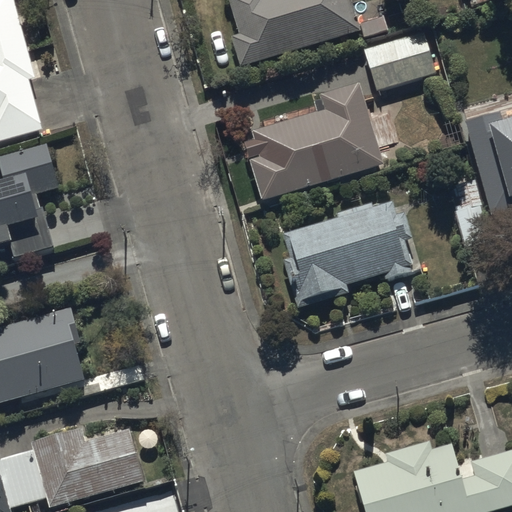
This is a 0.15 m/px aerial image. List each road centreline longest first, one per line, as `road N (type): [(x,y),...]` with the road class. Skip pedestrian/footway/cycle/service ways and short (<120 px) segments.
road 1 (residential): [(232,407),(118,0)]
road 2 (residential): [(232,407),(511,331)]
